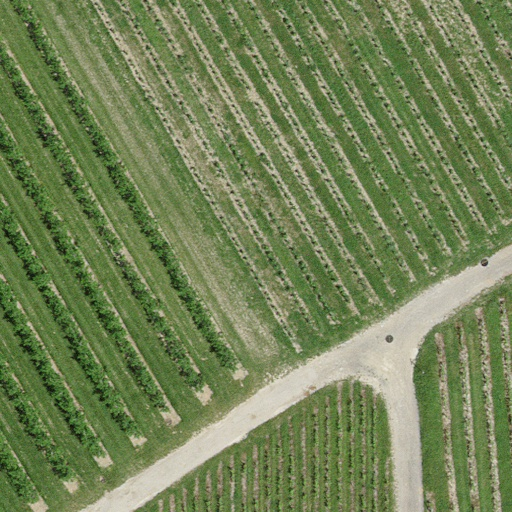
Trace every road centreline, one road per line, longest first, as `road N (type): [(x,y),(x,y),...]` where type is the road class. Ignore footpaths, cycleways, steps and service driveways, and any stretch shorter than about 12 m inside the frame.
road 1 (track): [(511,261),(111,511)]
road 2 (track): [(412,511),(398,331)]
